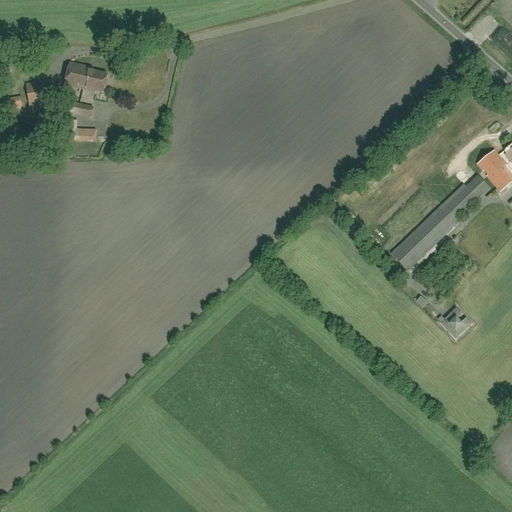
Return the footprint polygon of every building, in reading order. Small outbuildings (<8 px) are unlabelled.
[(511,34),(503,25),(493,36),(511,54),(511,34)] [(92,69),(85,67),(70,64),(65,86),(94,93),(95,91),(103,92),(107,75),(91,72),(92,69)] [(30,109),(56,105),(53,80),(26,84),(30,109)] [(14,110),(21,109),(20,97),(0,100),(0,106),(1,111),(14,109),(14,110)] [(67,112),(91,118),(93,109),(69,103),(67,112)] [(367,225),(469,130),(464,125),(479,111),(474,106),(373,200),(367,195),(352,209),(367,225)] [(75,130),(75,119),(67,119),(66,139),(93,140),(94,131),(75,130)] [(456,155),(461,160),(495,128),(490,123),(456,155)] [(495,128),(461,162),(467,168),(501,135),(495,128)] [(511,150),(506,156),(510,161),(505,165),(495,152),(478,165),(500,192),(511,182),(511,176),(509,173),(511,171),(511,150)] [(456,309),(441,324),(456,339),(471,324),(466,319),(461,323),(457,319),(462,315),(456,309)]
